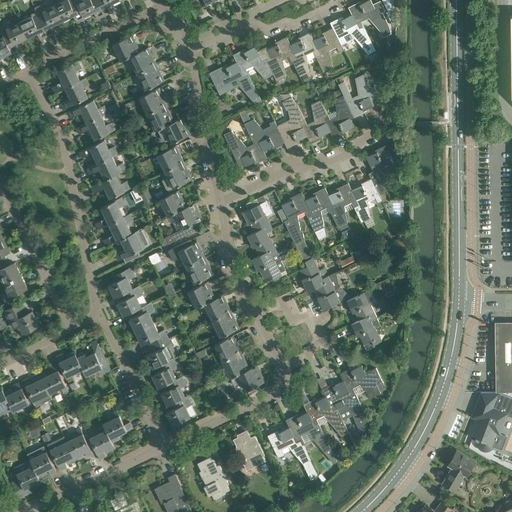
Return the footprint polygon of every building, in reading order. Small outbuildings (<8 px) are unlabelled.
[(85,18),(84,16),(84,17),(76,0),(63,0),(55,4),(63,20),(73,15),(77,22),(85,18)] [(105,15),(98,0),(77,0),(76,0),(84,17),(84,16),(94,11),(98,19),(105,15)] [(98,0),(105,15),(113,11),(110,4),(117,0),(98,0)] [(348,7),(352,14),(359,28),(364,26),(361,21),(369,18),(380,30),(383,37),(391,33),(389,26),(382,11),(385,10),(380,0),(373,4),(371,0),(367,0),(360,4),(359,2),(348,7)] [(382,0),(390,15),(396,13),(395,0),(382,0)] [(38,14),(48,36),(56,32),(53,25),(63,20),(55,4),(44,10),(41,4),(35,7),(38,14)] [(32,15),(19,21),(27,38),(37,33),(41,40),(48,36),(38,14),(33,17),(32,15)] [(359,28),(352,14),(342,19),(341,17),(330,22),(333,28),(333,27),(341,44),(342,44),(346,42),(343,37),(351,33),(368,53),(375,50),(364,26),(359,28)] [(12,54),(20,50),(16,43),(27,38),(19,21),(6,28),(7,29),(1,32),(3,36),(11,52),(12,54)] [(333,27),(333,28),(323,32),(324,34),(313,39),(320,54),(316,56),(323,71),(333,67),(329,50),(337,47),(339,52),(344,49),(342,44),(341,44),(333,27)] [(0,32),(0,66),(4,64),(1,57),(11,52),(3,36),(1,32),(0,32)] [(314,51),(316,56),(320,54),(313,39),(310,32),(299,37),(300,39),(290,44),(297,58),(293,60),(300,76),(309,71),(306,55),(314,51)] [(140,51),(132,34),(113,43),(121,60),(129,56),(140,51)] [(262,60),(266,58),(273,73),(274,75),(276,79),(277,80),(286,76),(283,60),(290,56),(293,60),(297,58),(290,44),(287,37),(276,42),(277,44),(267,49),(266,47),(257,51),(262,60)] [(233,54),(236,62),(243,77),(248,74),(246,69),(253,65),(264,78),(273,73),(266,58),(262,60),(257,51),(255,46),(244,51),(243,49),(233,54)] [(129,56),(137,73),(156,64),(148,47),(140,51),(129,56)] [(388,47),(377,52),(379,57),(390,52),(388,47)] [(78,61),(57,71),(62,81),(52,87),(55,93),(65,88),(65,87),(80,80),(75,71),(81,68),(78,61)] [(228,66),(210,74),(217,89),(220,95),(239,85),(255,103),(261,100),(248,74),(243,77),(236,62),(228,66)] [(145,90),(164,81),(156,64),(137,73),(145,90)] [(343,95),(354,117),(365,112),(364,110),(374,105),(372,100),(379,96),(374,87),(371,88),(364,73),(354,78),(358,94),(350,98),(348,93),(343,95)] [(70,98),(60,103),(63,109),(88,97),(84,88),(89,85),(86,77),(80,80),(65,87),(65,88),(70,98)] [(104,89),(111,86),(108,81),(101,84),(104,89)] [(120,81),(113,85),(115,90),(116,89),(122,86),(120,81)] [(139,97),(147,114),(166,105),(158,88),(139,97)] [(277,126),(285,142),(284,142),(287,148),(298,143),(297,141),(307,136),(300,121),(305,119),(297,104),(289,93),(280,94),(283,101),(282,101),(286,109),(288,109),(290,119),(277,126)] [(354,117),(343,95),(334,99),(337,116),(330,119),(327,115),(323,117),(330,131),(334,138),(344,133),(343,131),(354,126),(350,119),(354,117)] [(101,116),(107,113),(104,105),(98,108),(93,99),(68,111),(71,117),(82,112),(87,122),(87,123),(101,116)] [(327,115),(320,99),(311,104),(315,120),(307,124),(305,119),(300,121),(307,136),(311,143),(321,138),(320,136),(330,131),(323,117),(327,115)] [(121,106),(120,106),(122,110),(123,111),(131,107),(129,102),(126,103),(121,106)] [(174,121),(166,105),(147,114),(155,130),(157,129),(163,126),(174,121)] [(274,147),(284,142),(285,142),(277,126),(274,120),(269,122),(272,127),(264,131),(253,119),(251,120),(241,111),(239,112),(252,138),(256,136),(263,150),(273,145),(274,147)] [(106,125),(101,116),(87,123),(87,122),(76,128),(79,134),(90,129),(95,139),(115,129),(112,122),(106,125)] [(174,121),(163,126),(157,129),(163,140),(169,137),(171,143),(190,134),(182,117),(174,121)] [(256,136),(252,138),(254,143),(246,147),(235,134),(231,130),(224,134),(239,165),(244,163),(245,166),(255,161),(256,163),(267,157),(263,150),(256,136)] [(104,139),(83,150),(79,152),(82,158),(92,153),(98,163),(112,156),(118,153),(114,146),(108,149),(104,139)] [(373,170),(368,173),(371,178),(379,194),(386,191),(383,173),(397,166),(399,165),(399,156),(397,152),(392,141),(375,149),(376,151),(366,156),(373,170)] [(157,154),(165,171),(184,162),(175,145),(157,154)] [(116,165),(112,156),(98,163),(87,168),(90,174),(100,169),(105,180),(106,180),(116,174),(126,170),(122,162),(116,165)] [(169,190),(192,179),(184,162),(165,171),(168,177),(164,179),(163,181),(167,189),(169,190)] [(110,198),(130,188),(127,181),(121,183),(116,174),(106,180),(105,180),(91,186),(94,193),(105,187),(110,198)] [(371,178),(361,183),(362,185),(352,190),(358,204),(354,206),(361,221),(370,217),(367,201),(375,197),(380,208),(384,206),(382,200),(379,194),(371,178)] [(338,189),(328,194),(335,209),(330,211),(338,226),(339,226),(342,232),(349,228),(346,222),(347,222),(345,212),(344,205),(351,202),(354,206),(358,204),(352,190),(348,182),(337,187),(338,189)] [(335,209),(328,194),(325,187),(314,192),(315,194),(305,199),(312,213),(307,215),(314,231),(322,227),(324,226),(320,210),(328,206),(330,211),(335,209)] [(147,188),(140,192),(145,203),(153,200),(147,188)] [(186,206),(178,190),(159,199),(168,216),(176,212),(176,211),(186,206)] [(305,199),(301,191),(291,197),(292,199),(281,204),(286,213),(288,218),(284,220),(284,221),(295,244),(303,260),(312,255),(304,239),(302,230),(300,231),(297,214),(305,211),(307,215),(312,213),(305,199)] [(248,209),(242,212),(248,224),(250,223),(254,231),(263,227),(266,232),(272,229),(266,216),(272,213),(271,210),(266,200),(263,195),(256,198),(245,203),(245,204),(248,209)] [(97,222),(95,223),(98,229),(109,224),(123,217),(119,208),(121,206),(125,204),(121,197),(112,202),(101,207),(106,217),(97,222)] [(176,211),(176,212),(184,228),(166,236),(166,237),(169,243),(196,230),(193,224),(203,219),(194,202),(186,206),(176,211)] [(286,213),(280,216),(283,221),(284,221),(284,220),(288,218),(286,213)] [(133,221),(129,214),(123,217),(109,224),(114,234),(103,239),(106,245),(121,238),(132,233),(131,233),(127,224),(133,221)] [(254,231),(247,235),(250,241),(253,247),(255,246),(259,255),(268,250),(270,255),(277,252),(269,237),(266,232),(263,227),(254,231)] [(322,227),(314,231),(318,239),(322,237),(320,232),(324,231),(322,227)] [(141,228),(131,233),(132,233),(121,238),(126,249),(115,254),(118,260),(123,258),(125,262),(140,255),(138,251),(149,245),(141,228)] [(349,228),(342,232),(345,238),(352,235),(349,228)] [(164,246),(169,243),(166,237),(161,239),(164,246)] [(0,239),(0,262),(4,261),(7,259),(4,253),(9,251),(3,238),(0,239)] [(181,256),(186,267),(205,257),(197,241),(179,250),(177,246),(168,250),(173,260),(181,256)] [(259,255),(252,258),(258,271),(260,270),(264,278),(272,275),(274,279),(282,275),(280,272),(286,269),(281,260),(284,259),(282,256),(289,253),(286,247),(277,252),(270,255),(268,250),(259,255)] [(363,248),(355,252),(358,260),(359,260),(366,256),(363,248)] [(344,260),(340,262),(342,267),(347,264),(354,261),(352,256),(344,260)] [(195,283),(213,274),(205,257),(186,267),(195,283)] [(312,257),(305,261),(307,265),(299,269),(303,278),(302,279),(307,291),(315,288),(315,287),(324,282),(322,278),(328,275),(324,267),(319,270),(312,257)] [(0,274),(4,283),(21,275),(15,262),(7,266),(4,261),(0,262),(0,274)] [(114,281),(108,284),(115,297),(121,294),(125,292),(124,292),(133,288),(132,288),(128,279),(134,276),(130,267),(116,274),(112,276),(114,281)] [(324,282),(315,287),(315,288),(319,296),(317,297),(323,309),(346,298),(340,285),(339,286),(333,273),(328,275),(322,278),(324,282)] [(21,275),(4,283),(8,291),(1,294),(6,304),(19,298),(16,293),(27,287),(21,275)] [(215,298),(207,282),(188,291),(196,308),(204,304),(204,303),(215,298)] [(123,299),(117,302),(123,315),(133,311),(137,309),(137,308),(141,306),(137,297),(143,294),(138,285),(132,288),(133,288),(124,292),(125,292),(121,294),(123,299)] [(370,304),(376,301),(369,289),(347,300),(353,313),(355,312),(359,320),(368,315),(371,320),(377,317),(370,304)] [(204,303),(204,304),(212,320),(231,311),(223,294),(215,298),(204,303)] [(135,316),(129,318),(136,331),(154,323),(149,313),(155,311),(151,301),(147,303),(141,306),(137,308),(137,309),(133,311),(135,316)] [(38,324),(38,323),(40,322),(37,315),(34,316),(32,311),(25,314),(23,311),(25,310),(21,303),(5,310),(13,328),(19,324),(23,332),(24,331),(25,335),(33,332),(31,328),(38,324)] [(231,311),(212,320),(220,337),(239,328),(231,311)] [(368,315),(359,320),(351,323),(358,336),(359,335),(366,348),(381,341),(374,325),(379,323),(377,317),(371,320),(368,315)] [(511,321),(495,322),(496,391),(511,391),(511,321)] [(154,323),(136,331),(142,344),(148,342),(150,347),(154,345),(168,338),(164,329),(158,332),(154,323)] [(214,344),(222,361),(241,352),(233,335),(214,344)] [(153,352),(143,356),(146,363),(150,361),(153,368),(155,367),(160,365),(159,364),(171,359),(173,357),(174,358),(177,356),(173,347),(168,338),(154,345),(150,347),(153,352)] [(5,341),(1,343),(5,351),(12,347),(10,343),(5,341)] [(103,355),(100,349),(97,343),(92,346),(95,352),(86,356),(85,353),(77,357),(83,369),(82,369),(86,376),(92,373),(92,374),(98,372),(100,375),(111,370),(105,358),(103,358),(102,356),(103,355)] [(77,357),(74,351),(66,355),(67,358),(65,359),(62,353),(56,356),(72,389),(77,386),(71,374),(82,369),(83,369),(77,357)] [(241,352),(222,361),(230,378),(231,377),(238,374),(238,373),(249,368),(241,352)] [(158,372),(148,377),(152,383),(155,381),(158,388),(164,385),(168,382),(176,378),(172,369),(178,366),(174,358),(173,357),(171,359),(159,364),(160,365),(155,367),(158,372)] [(40,375),(49,393),(61,387),(63,393),(68,390),(55,364),(49,367),(52,373),(50,374),(48,371),(40,375)] [(238,374),(231,377),(235,386),(242,382),(246,390),(265,381),(257,364),(249,368),(238,373),(238,374)] [(340,373),(343,380),(350,395),(355,392),(353,388),(360,384),(371,397),(380,392),(376,383),(382,380),(376,368),(370,370),(365,372),(362,365),(351,370),(350,368),(340,373)] [(28,377),(22,380),(35,406),(52,398),(49,393),(40,375),(32,379),(34,382),(31,383),(29,377),(28,377)] [(166,389),(161,392),(167,405),(169,404),(173,402),(185,396),(180,387),(186,384),(182,375),(176,378),(168,382),(164,385),(166,389)] [(325,396),(332,410),(337,408),(338,410),(347,405),(353,412),(357,420),(360,418),(365,427),(370,424),(355,392),(350,395),(343,380),(333,385),(332,383),(322,388),(325,396)] [(32,408),(19,382),(13,385),(16,390),(13,392),(12,389),(4,393),(9,404),(12,410),(12,411),(24,405),(27,411),(32,408)] [(0,415),(1,415),(12,410),(9,404),(4,393),(1,386),(0,386),(0,415)] [(478,401),(472,416),(479,419),(472,437),(475,438),(475,439),(476,440),(476,441),(476,442),(477,443),(477,444),(477,445),(478,446),(479,447),(479,448),(480,448),(481,448),(481,449),(482,449),(483,449),(484,450),(485,450),(486,450),(487,450),(488,449),(489,449),(490,449),(491,448),(492,447),(493,447),(493,446),(501,449),(506,436),(500,434),(507,415),(511,416),(511,398),(495,392),(495,391),(482,392),(478,401)] [(172,409),(166,412),(172,425),(177,423),(190,416),(185,407),(191,404),(187,395),(185,396),(173,402),(169,404),(172,409)] [(304,404),(307,411),(314,426),(319,423),(317,419),(324,415),(341,434),(348,431),(338,410),(337,408),(332,410),(325,396),(315,401),(314,399),(304,404)] [(118,435),(127,430),(132,428),(129,422),(124,424),(117,410),(112,412),(114,418),(103,423),(106,430),(106,429),(111,441),(112,441),(119,437),(118,435)] [(285,419),(289,427),(296,441),(301,439),(298,434),(306,430),(334,463),(337,461),(319,423),(314,426),(307,411),(297,416),(296,414),(285,419)] [(296,441),(289,427),(279,432),(278,430),(267,435),(278,457),(283,455),(280,449),(288,446),(299,458),(308,454),(301,439),(296,441)] [(80,428),(63,436),(66,441),(75,459),(83,455),(82,452),(84,451),(87,457),(93,454),(80,428)] [(115,447),(112,441),(111,441),(106,429),(106,430),(94,435),(92,430),(87,432),(99,459),(106,456),(103,450),(105,449),(106,451),(115,447)] [(243,443),(239,436),(233,439),(236,446),(235,447),(238,453),(241,452),(244,458),(241,459),(246,469),(257,464),(257,465),(265,461),(263,456),(265,455),(254,435),(245,439),(246,441),(243,443)] [(52,441),(47,444),(60,470),(66,467),(63,461),(66,460),(67,463),(75,459),(66,441),(63,436),(52,441)] [(38,448),(27,454),(30,460),(33,465),(38,477),(39,477),(46,473),(45,470),(47,469),(50,475),(56,472),(43,445),(38,448)] [(475,460),(457,450),(448,465),(452,467),(443,483),(455,490),(464,474),(466,475),(475,460)] [(197,463),(201,470),(199,471),(202,479),(204,478),(207,484),(203,486),(208,496),(211,494),(214,499),(225,494),(225,492),(229,490),(227,485),(229,484),(226,479),(228,479),(225,473),(224,474),(219,464),(216,465),(213,458),(212,459),(210,456),(197,463)] [(19,478),(15,480),(11,482),(19,498),(33,491),(30,485),(32,484),(33,487),(42,483),(39,477),(38,477),(33,465),(30,460),(14,468),(19,478)] [(174,511),(178,510),(179,511),(192,511),(180,486),(181,485),(175,473),(168,477),(170,481),(154,488),(158,496),(162,495),(165,501),(163,502),(168,511),(174,511)] [(115,497),(110,500),(116,511),(136,511),(141,509),(136,500),(128,504),(121,490),(114,494),(115,497)] [(283,499),(278,502),(279,505),(290,500),(286,492),(281,494),(283,499)] [(295,492),(292,498),(297,501),(300,495),(295,492)] [(454,511),(452,510),(442,501),(435,510),(427,504),(421,511),(454,511)]
